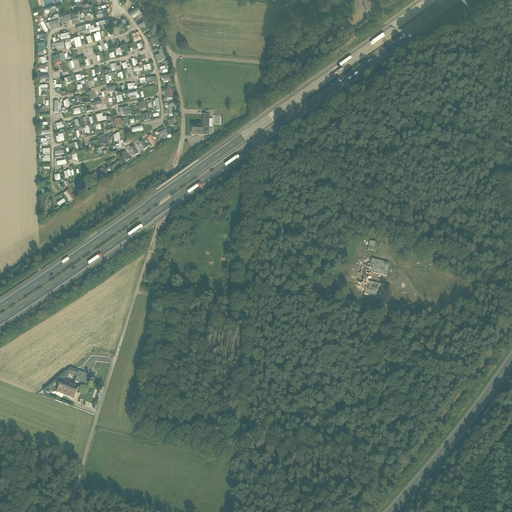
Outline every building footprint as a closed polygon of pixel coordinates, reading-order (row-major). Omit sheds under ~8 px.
[(138,7),(129,13),(131,16),(132,15),(140,10),(138,7)] [(60,16),(63,25),(69,24),(68,20),(72,19),(70,13),(60,16)] [(145,18),(136,23),(138,26),(139,26),(147,21),(145,18)] [(49,21),(50,25),(51,24),(52,28),(60,26),(59,19),(49,21)] [(43,20),(40,22),(45,31),(48,30),(43,20)] [(152,39),(150,40),(153,46),(156,44),(157,46),(159,45),(156,38),(156,37),(152,39)] [(36,41),(36,51),(46,51),(45,41),(36,41)] [(92,65),(90,56),(83,58),(86,67),(92,65)] [(102,115),(96,116),(98,123),(107,121),(106,118),(103,118),(102,115)] [(80,119),(73,121),(74,124),(72,125),(72,128),(81,126),(80,119)] [(112,120),(114,129),(121,127),(119,119),(112,120)] [(202,126),(192,126),(192,135),(202,135),(208,135),(209,127),(203,127),(203,126),(202,126)] [(164,132),(159,135),(161,140),(167,137),(164,132)] [(150,135),(146,138),(151,148),(156,145),(150,135)] [(108,144),(107,138),(105,138),(105,136),(101,137),(101,139),(99,140),(100,146),(108,144)] [(142,140),(138,143),(143,151),(147,148),(142,140)] [(128,145),(127,141),(115,143),(117,151),(121,150),(121,148),(124,147),(124,146),(128,145)] [(129,148),(134,156),(138,154),(134,146),(129,148)] [(121,154),(125,162),(129,160),(125,152),(121,154)] [(119,163),(111,168),(113,171),(121,166),(119,163)] [(102,169),(99,171),(100,173),(99,173),(100,175),(99,176),(103,182),(106,180),(105,177),(109,174),(106,171),(105,172),(104,170),(103,170),(102,169)] [(101,180),(99,176),(90,182),(92,185),(101,180)] [(85,187),(82,183),(77,185),(81,192),(88,188),(86,186),(85,187)] [(68,191),(66,192),(66,193),(72,200),(74,198),(68,191)] [(66,193),(63,195),(69,203),(72,201),(72,200),(66,193)] [(375,244),(372,244),(372,247),(369,246),(368,252),(375,253),(376,246),(375,246),(375,244)] [(386,277),(388,264),(370,261),(369,269),(359,268),(356,286),(361,287),(360,290),(364,291),(364,296),(381,299),(383,286),(366,283),(366,281),(369,281),(369,277),(368,277),(369,274),(386,277)] [(79,372),(76,377),(86,381),(88,376),(79,372)] [(84,386),(86,381),(76,377),(74,382),(84,386)] [(78,388),(65,383),(64,385),(61,383),(57,393),(73,399),(78,388)]
